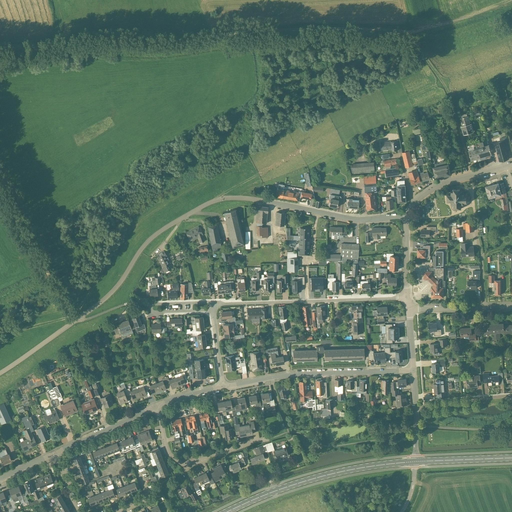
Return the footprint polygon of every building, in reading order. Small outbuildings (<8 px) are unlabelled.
[(467,116),(466,114),(460,115),(461,118),(460,119),(462,126),(461,126),(464,134),(473,132),(471,124),(468,116),(467,116)] [(501,141),(494,143),(499,162),(509,159),(507,151),(511,150),(507,136),(500,138),(501,141)] [(492,154),(487,140),(467,146),(469,150),(468,151),(471,160),(492,154)] [(396,141),(391,142),(381,142),(381,151),(392,149),(392,151),(397,150),(396,141)] [(436,157),(434,144),(425,146),(428,159),(436,157)] [(409,151),(402,152),(405,167),(412,166),(409,151)] [(385,170),(390,169),(390,166),(391,166),(391,165),(396,164),(395,159),(384,161),(385,166),(382,166),(383,170),(385,170)] [(375,172),(374,162),(351,164),(352,174),(375,172)] [(436,167),(433,167),(436,177),(450,174),(449,171),(449,170),(448,164),(445,165),(436,167)] [(398,168),(390,169),(385,170),(386,177),(399,175),(398,168)] [(424,172),(421,173),(423,181),(430,178),(427,169),(423,170),(424,172)] [(420,181),(417,170),(408,173),(412,184),(420,181)] [(377,192),(376,176),(363,177),(365,193),(367,209),(377,208),(375,192),(377,192)] [(395,195),(405,194),(404,180),(397,180),(397,188),(391,189),(392,195),(395,195)] [(498,183),(485,186),(488,198),(501,194),(501,193),(503,193),(506,192),(503,182),(498,183)] [(462,193),(462,191),(463,191),(462,191),(461,190),(461,189),(460,190),(460,189),(461,188),(460,188),(459,189),(454,189),(453,188),(452,188),(453,190),(454,190),(453,191),(451,192),(451,195),(447,195),(446,194),(446,195),(447,195),(447,201),(446,202),(447,202),(451,202),(451,205),(454,205),(454,206),(453,206),(454,208),(453,209),(454,208),(460,208),(461,209),(461,208),(460,208),(461,206),(461,207),(462,207),(462,206),(462,205),(463,205),(463,204),(462,204),(464,204),(464,202),(467,202),(467,203),(468,203),(467,202),(469,200),(470,200),(470,199),(469,199),(469,196),(470,196),(470,195),(469,196),(467,194),(467,192),(466,192),(466,194),(464,193),(463,192),(463,193),(462,193)] [(283,190),(282,198),(297,200),(298,197),(311,200),(311,195),(312,194),(299,192),(298,192),(293,191),(283,190)] [(503,211),(509,210),(507,197),(506,192),(503,193),(504,198),(500,199),(503,211)] [(330,199),(329,206),(332,207),(332,206),(337,207),(339,196),(329,194),(329,198),(330,199)] [(346,199),(346,202),(348,202),(347,207),(354,208),(358,208),(359,202),(359,200),(352,199),(349,199),(346,199)] [(268,207),(257,206),(256,222),(257,222),(257,226),(256,226),(257,235),(262,235),(262,237),(268,237),(268,227),(262,227),(262,223),(266,223),(267,212),(268,207)] [(244,239),(236,210),(224,212),(231,242),(244,239)] [(285,213),(276,212),(275,224),(284,225),(285,213)] [(474,231),(473,222),(466,223),(464,223),(464,229),(466,228),(467,231),(474,231)] [(198,226),(186,233),(188,237),(190,240),(193,238),(193,239),(197,237),(200,243),(205,241),(202,235),(203,235),(198,226)] [(436,226),(427,226),(427,230),(421,230),(421,235),(424,235),(424,237),(430,237),(430,232),(436,232),(436,231),(438,231),(438,228),(436,228),(436,226)] [(335,227),(330,227),(329,236),(331,236),(331,238),(338,238),(338,234),(343,234),(343,236),(352,237),(353,230),(342,230),(342,227),(337,227),(337,228),(335,228),(335,227)] [(293,236),(293,239),(299,240),(298,255),(306,255),(306,256),(309,256),(309,237),(308,237),(308,235),(309,235),(309,231),(308,231),(308,228),(300,228),(300,233),(298,233),(298,236),(293,236)] [(373,229),(371,229),(372,236),(374,236),(374,238),(385,238),(385,235),(386,235),(386,228),(380,228),(373,228),(373,229)] [(463,236),(463,228),(456,229),(454,229),(455,232),(456,232),(456,237),(457,237),(457,242),(463,241),(462,236),(463,236)] [(218,230),(209,232),(212,249),(217,248),(221,247),(218,230)] [(340,259),(346,259),(358,259),(359,244),(341,243),(340,254),(326,254),(326,261),(340,261),(340,259)] [(469,247),(469,243),(461,243),(462,248),(461,248),(462,257),(474,256),(473,247),(469,247)] [(423,245),(423,248),(420,248),(420,249),(418,249),(417,257),(426,257),(426,256),(429,256),(430,246),(423,245)] [(170,263),(168,261),(165,255),(166,254),(164,251),(157,255),(161,264),(163,267),(160,268),(163,273),(169,269),(167,265),(170,263)] [(225,251),(220,253),(222,261),(227,260),(229,259),(227,251),(225,251)] [(434,266),(434,267),(430,268),(430,271),(424,271),(424,279),(428,279),(433,284),(433,287),(431,287),(431,297),(443,297),(443,288),(445,288),(445,281),(443,281),(443,277),(443,268),(441,268),(441,266),(443,266),(443,251),(436,251),(436,256),(433,256),(433,266),(434,266)] [(288,252),(287,252),(287,270),(298,270),(297,258),(296,258),(296,252),(291,252),(288,252)] [(389,263),(398,263),(399,262),(399,260),(398,260),(398,256),(393,256),(393,253),(386,253),(386,256),(389,257),(389,263)] [(341,271),(341,280),(341,282),(341,284),(344,284),(344,288),(352,288),(352,285),(354,285),(353,278),(344,278),(345,271),(342,271),(341,271)] [(267,280),(263,280),(264,291),(271,291),(271,283),(271,278),(274,277),(274,273),(267,273),(267,278),(267,280)] [(390,274),(384,274),(384,279),(387,279),(387,284),(396,285),(396,278),(390,277),(390,274)] [(473,281),(468,281),(468,289),(476,288),(476,281),(480,281),(479,274),(473,274),(473,281)] [(288,282),(287,275),(282,276),(282,280),(277,280),(277,291),(285,291),(284,282),(288,282)] [(360,275),(357,275),(357,276),(356,282),(360,282),(360,286),(361,286),(362,290),(369,290),(369,280),(366,280),(366,281),(361,281),(361,276),(360,276),(360,275)] [(495,275),(488,275),(488,282),(489,287),(492,287),(492,291),(495,291),(495,295),(501,295),(501,280),(495,280),(495,275)] [(298,280),(292,280),(292,291),(293,291),(293,293),(297,293),(297,291),(300,291),(300,284),(304,284),(304,277),(298,277),(298,280)] [(160,283),(160,278),(155,278),(155,279),(152,279),(152,285),(149,286),(150,295),(157,295),(157,288),(156,288),(155,284),(160,283)] [(256,278),(255,278),(254,278),(254,280),(250,280),(250,286),(251,286),(252,290),(258,290),(258,280),(258,278),(256,278)] [(311,291),(317,291),(317,278),(308,278),(308,287),(311,287),(311,291)] [(325,278),(317,278),(317,291),(323,291),(323,287),(325,287),(325,278)] [(335,278),(327,278),(328,288),(329,288),(329,290),(332,289),(332,290),(338,290),(338,281),(335,282),(335,278)] [(209,287),(208,281),(205,281),(206,288),(201,288),(202,294),(210,293),(209,287)] [(233,281),(223,282),(224,292),(231,291),(230,288),(234,288),(233,281)] [(181,284),(180,298),(188,298),(188,292),(188,291),(190,291),(190,292),(193,292),(191,282),(187,282),(187,284),(181,284)] [(224,292),(223,282),(221,282),(221,285),(217,285),(217,283),(214,283),(215,290),(218,290),(218,293),(224,292)] [(179,290),(178,283),(172,283),(172,290),(167,291),(167,299),(177,298),(177,290),(179,290)] [(278,307),(280,319),(287,318),(285,306),(278,307)] [(309,319),(308,306),(301,307),(304,326),(311,325),(310,319),(309,319)] [(322,319),(325,318),(324,306),(316,307),(318,319),(318,323),(323,323),(322,319)] [(362,322),(361,306),(352,306),(353,333),(363,333),(362,322)] [(377,310),(373,310),(373,315),(377,315),(378,319),(377,319),(377,323),(384,323),(384,318),(383,318),(383,315),(387,315),(386,307),(376,307),(377,310)] [(266,308),(247,310),(247,319),(251,319),(259,319),(266,318),(266,308)] [(229,318),(229,321),(235,320),(235,317),(233,315),(231,315),(231,311),(221,312),(222,319),(229,318)] [(133,321),(129,322),(131,329),(139,326),(141,330),(145,328),(144,324),(141,324),(138,316),(137,316),(136,315),(132,316),(132,318),(133,321)] [(230,324),(222,325),(223,331),(233,330),(233,327),(234,326),(236,325),(236,324),(243,323),(243,319),(235,320),(229,321),(230,324)] [(131,329),(129,322),(128,320),(117,324),(113,326),(116,334),(120,332),(120,334),(132,330),(131,329)] [(160,327),(160,323),(157,324),(151,324),(152,333),(164,332),(164,328),(164,326),(160,327)] [(192,330),(192,333),(201,332),(200,329),(204,329),(203,323),(195,324),(196,330),(192,330)] [(433,323),(428,323),(429,331),(433,330),(434,336),(441,335),(441,329),(437,330),(436,323),(433,324),(433,323)] [(392,324),(385,324),(385,333),(398,333),(398,327),(392,327),(392,324)] [(495,325),(496,339),(499,339),(499,335),(498,335),(498,332),(507,332),(507,334),(511,333),(511,326),(503,326),(503,324),(495,325)] [(494,340),(496,339),(495,325),(487,325),(488,328),(484,328),(484,334),(494,333),(494,335),(493,335),(494,340)] [(472,335),(471,328),(460,329),(461,337),(464,337),(464,336),(469,335),(470,340),(479,340),(479,334),(472,335)] [(197,341),(205,340),(205,334),(201,335),(201,332),(192,333),(192,336),(196,335),(197,341)] [(398,333),(385,333),(386,343),(392,343),(392,339),(398,339),(398,333)] [(446,339),(446,338),(439,338),(439,340),(439,343),(430,344),(431,352),(433,352),(433,354),(434,355),(439,355),(438,347),(448,346),(447,339),(446,339)] [(206,346),(205,340),(197,341),(198,347),(194,347),(194,350),(203,349),(203,346),(206,346)] [(320,353),(320,346),(316,347),(316,351),(308,351),(309,360),(317,360),(316,353),(320,353)] [(320,346),(320,353),(324,352),(324,360),(334,360),(334,350),(324,351),(324,349),(323,349),(323,346),(320,346)] [(277,347),(265,349),(266,355),(271,354),(272,362),(275,361),(276,364),(284,363),(282,356),(278,357),(277,351),(277,347)] [(379,353),(380,363),(386,362),(385,358),(390,358),(390,352),(389,347),(384,348),(384,352),(379,353)] [(353,350),(353,359),(363,359),(363,349),(353,350)] [(343,350),(334,350),(334,360),(344,359),(343,350)] [(353,359),(353,350),(343,350),(344,359),(353,359)] [(371,350),(368,351),(368,360),(373,360),(374,363),(380,363),(379,353),(373,353),(373,350),(371,350)] [(301,361),(301,351),(293,352),(293,361),(301,361)] [(390,352),(390,358),(395,357),(396,361),(402,361),(401,351),(390,352)] [(260,359),(259,352),(250,353),(251,360),(250,360),(251,367),(252,367),(253,371),(263,370),(261,359),(260,359)] [(237,363),(245,362),(244,358),(240,359),(239,357),(234,357),(234,355),(225,357),(226,364),(237,362),(237,363)] [(445,366),(445,357),(438,358),(439,359),(438,359),(438,363),(432,364),(433,372),(439,372),(439,366),(445,366)] [(204,359),(194,360),(195,366),(196,374),(196,378),(206,377),(204,359)] [(237,362),(226,364),(227,371),(236,370),(236,367),(245,366),(245,362),(237,363),(237,362)] [(511,373),(507,374),(506,369),(503,369),(503,378),(507,377),(508,383),(511,382),(511,373)] [(175,378),(179,386),(185,384),(184,379),(186,378),(184,372),(181,373),(178,374),(174,375),(175,378)] [(489,376),(489,373),(483,374),(484,383),(488,383),(488,386),(499,385),(499,376),(489,376)] [(480,383),(480,375),(474,376),(474,378),(466,379),(467,388),(478,387),(477,383),(480,383)] [(179,386),(175,378),(169,380),(168,377),(165,378),(167,384),(169,383),(172,389),(179,386)] [(167,384),(165,378),(162,379),(162,381),(156,384),(159,392),(166,389),(164,385),(167,384)] [(89,381),(88,379),(84,380),(86,387),(87,387),(89,390),(87,390),(89,395),(87,396),(89,401),(81,404),(84,411),(83,411),(83,412),(84,412),(85,415),(98,410),(94,400),(92,400),(90,398),(95,396),(92,388),(92,389),(90,385),(91,385),(90,381),(89,381)] [(343,386),(340,385),(340,379),(335,380),(335,392),(337,392),(337,400),(338,400),(338,401),(343,401),(343,400),(343,394),(343,386)] [(396,390),(399,390),(399,389),(396,389),(396,387),(407,386),(406,379),(398,380),(398,382),(396,382),(391,382),(392,387),(391,387),(391,390),(396,390)] [(323,394),(323,398),(327,398),(326,388),(323,389),(323,386),(322,386),(322,380),(316,381),(316,387),(316,395),(323,394)] [(356,386),(356,391),(356,393),(366,393),(366,380),(360,380),(359,387),(356,387),(356,386)] [(437,383),(434,384),(434,393),(437,393),(438,399),(446,398),(445,392),(444,380),(437,380),(437,383)] [(315,409),(315,404),(315,399),(312,399),(312,391),(306,391),(305,381),(299,382),(300,399),(300,401),(307,400),(307,407),(312,407),(312,410),(315,409)] [(347,391),(356,391),(356,386),(353,386),(353,381),(346,381),(346,388),(347,388),(347,391)] [(145,383),(147,389),(151,388),(153,394),(159,392),(156,384),(150,386),(148,382),(145,383)] [(92,385),(94,389),(93,390),(95,396),(102,393),(100,387),(99,387),(97,383),(92,385)] [(140,385),(136,387),(140,397),(147,395),(145,390),(147,389),(145,383),(142,384),(143,387),(140,387),(140,385)] [(283,385),(277,387),(280,398),(282,398),(282,401),(286,399),(285,397),(286,396),(285,391),(285,390),(288,389),(287,384),(283,385)] [(57,386),(46,390),(53,408),(61,405),(59,401),(57,395),(61,394),(60,393),(59,393),(57,386)] [(129,388),(126,389),(128,395),(131,394),(133,400),(140,397),(136,387),(132,388),(133,390),(130,391),(129,388)] [(128,395),(126,389),(117,393),(121,404),(127,401),(125,396),(128,395)] [(399,395),(399,390),(396,390),(391,390),(391,391),(391,392),(390,392),(390,400),(392,400),(392,395),(396,395),(396,401),(393,401),(394,405),(397,405),(397,406),(407,405),(406,394),(399,395)] [(260,403),(262,411),(261,411),(262,414),(264,413),(263,406),(267,406),(266,402),(270,401),(268,393),(261,394),(262,402),(260,403)] [(112,399),(110,394),(100,398),(102,403),(103,402),(105,408),(113,404),(111,399),(112,399)] [(260,411),(262,411),(260,403),(259,398),(256,399),(255,395),(249,397),(250,404),(255,403),(256,407),(258,406),(259,409),(260,411)] [(235,409),(236,411),(244,409),(244,405),(246,405),(244,398),(237,399),(238,405),(235,406),(235,409)] [(333,408),(332,399),(326,400),(326,408),(321,409),(322,416),(331,416),(330,408),(333,408)] [(77,411),(73,400),(60,405),(65,416),(77,411)] [(230,400),(224,402),(225,409),(226,411),(232,410),(235,409),(235,406),(232,406),(230,400)] [(226,412),(226,411),(225,409),(224,402),(217,403),(219,410),(222,410),(223,415),(226,415),(226,412)] [(10,419),(3,403),(0,404),(0,421),(1,424),(10,419)] [(59,419),(55,410),(51,412),(52,414),(47,416),(46,414),(43,415),(45,422),(48,421),(49,423),(59,419)] [(208,413),(203,414),(205,420),(206,420),(208,429),(217,427),(216,421),(212,422),(211,420),(210,421),(208,413)] [(27,439),(20,443),(23,451),(28,450),(27,448),(36,444),(31,432),(29,427),(32,426),(27,415),(21,418),(26,429),(23,430),(27,439)] [(180,419),(176,420),(177,426),(179,426),(181,435),(184,434),(180,419)] [(244,425),(246,435),(252,434),(252,431),(255,431),(253,422),(249,423),(249,425),(244,425)] [(228,430),(227,425),(219,427),(221,434),(225,433),(226,439),(233,438),(231,429),(228,430)] [(240,437),(246,435),(244,425),(239,426),(239,425),(234,425),(236,434),(240,434),(240,437)] [(50,438),(45,426),(36,430),(39,436),(40,435),(42,441),(50,438)] [(148,431),(143,433),(146,442),(152,440),(152,441),(155,440),(152,434),(150,435),(148,431)] [(146,442),(143,433),(138,435),(139,439),(136,440),(138,446),(142,445),(141,444),(143,443),(144,446),(147,445),(146,442)] [(126,439),(130,450),(138,446),(136,440),(134,441),(132,437),(126,439)] [(128,451),(130,450),(126,439),(121,441),(123,445),(120,446),(122,451),(123,452),(124,452),(127,451),(128,451)] [(272,442),(265,444),(267,452),(274,450),(272,442)] [(116,443),(110,445),(113,452),(114,454),(120,452),(119,450),(116,443)] [(267,452),(265,444),(253,448),(257,456),(250,458),(252,463),(264,459),(264,457),(267,456),(265,452),(267,452)] [(113,452),(110,445),(104,447),(107,454),(113,452)] [(104,447),(98,450),(101,457),(107,454),(104,447)] [(287,454),(285,448),(274,451),(276,459),(285,456),(285,455),(287,454)] [(0,450),(0,456),(0,457),(0,465),(11,461),(8,454),(7,454),(5,449),(3,450),(3,449),(0,450)] [(152,459),(154,458),(161,455),(159,449),(149,453),(152,459)] [(95,459),(101,457),(98,450),(92,452),(95,459)] [(237,461),(237,462),(228,466),(230,471),(232,470),(233,472),(234,473),(238,471),(238,470),(241,468),(239,465),(243,464),(247,463),(245,457),(246,456),(244,451),(241,452),(242,457),(241,458),(241,459),(237,461)] [(154,458),(156,464),(164,462),(161,455),(154,458)] [(73,459),(75,466),(82,463),(80,457),(73,459)] [(156,464),(159,471),(166,468),(164,462),(156,464)] [(78,471),(84,469),(82,463),(75,466),(78,471)] [(227,470),(224,463),(213,468),(215,472),(211,474),(215,482),(220,479),(218,475),(221,474),(222,477),(226,475),(224,471),(227,470)] [(169,474),(166,468),(159,471),(161,477),(169,474)] [(87,475),(84,469),(78,471),(80,477),(87,475)] [(206,473),(200,476),(203,483),(204,483),(209,480),(211,484),(214,483),(211,476),(208,478),(206,473)] [(50,474),(43,477),(48,488),(51,487),(54,485),(58,483),(55,476),(51,477),(50,474)] [(89,481),(87,475),(80,477),(82,484),(89,481)] [(203,483),(200,476),(194,478),(196,482),(193,484),(198,495),(201,493),(198,486),(200,484),(202,487),(205,485),(204,483),(203,483)] [(46,485),(43,477),(37,479),(38,482),(35,484),(38,491),(41,489),(40,488),(46,485)] [(36,499),(38,503),(41,501),(40,497),(38,493),(37,490),(34,491),(30,481),(27,482),(27,481),(24,482),(24,483),(24,484),(28,493),(31,492),(32,495),(34,494),(36,499)] [(131,484),(128,485),(131,492),(137,490),(136,488),(138,487),(137,483),(135,484),(134,483),(131,484)] [(125,494),(131,492),(128,485),(122,487),(125,494)] [(183,491),(182,492),(179,493),(181,498),(184,496),(184,497),(189,494),(193,501),(198,499),(195,493),(192,494),(187,485),(181,488),(183,491)] [(18,486),(14,488),(17,497),(22,495),(18,486)] [(105,491),(108,498),(114,496),(111,489),(109,490),(107,486),(104,487),(106,491),(105,491)] [(119,497),(125,494),(122,487),(116,489),(119,497)] [(10,501),(12,508),(14,511),(15,511),(18,510),(15,502),(18,500),(14,488),(9,490),(13,500),(10,501)] [(102,501),(108,498),(105,491),(100,494),(102,501)] [(94,496),(96,503),(102,501),(100,494),(94,496)] [(57,504),(63,501),(60,495),(54,499),(57,504)] [(90,505),(96,503),(94,496),(88,498),(90,505)] [(58,507),(60,510),(66,506),(63,501),(57,504),(58,507)]
